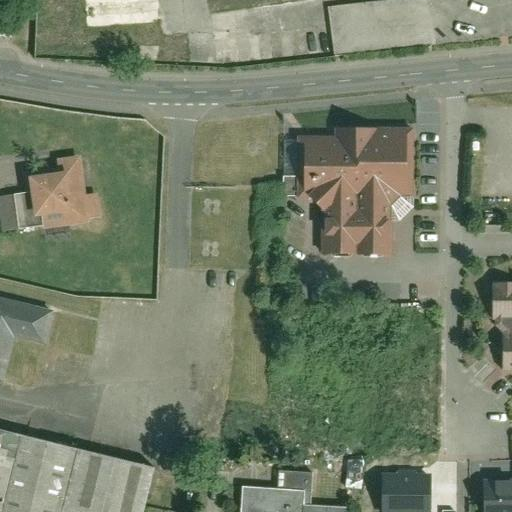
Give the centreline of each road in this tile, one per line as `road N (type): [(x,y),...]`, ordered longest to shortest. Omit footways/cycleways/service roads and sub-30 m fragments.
road 1 (tertiary): [(449,72),(180,94),(0,72)]
road 2 (residential): [(462,451),(451,421),(449,72)]
